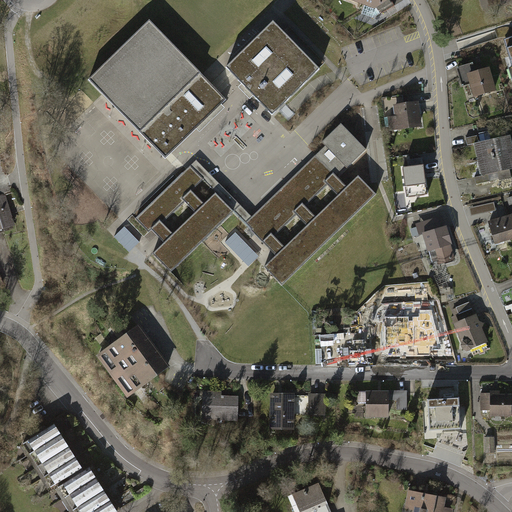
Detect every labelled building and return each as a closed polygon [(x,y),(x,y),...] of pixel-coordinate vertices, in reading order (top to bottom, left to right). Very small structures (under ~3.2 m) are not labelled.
[(365,0),(364,3),(366,4),(362,13),(373,17),(381,13),(382,14),(395,6),(391,0),(365,0)] [(150,21),(89,80),(166,159),(227,99),(150,21)] [(274,22),(226,67),(273,115),(320,69),(274,22)] [(472,64),(458,68),(463,85),(472,82),(476,96),(494,90),(488,69),(475,73),(472,64)] [(417,103),(396,106),(398,126),(420,123),(417,103)] [(0,231),(15,227),(5,194),(12,192),(0,152),(0,127),(4,127),(0,114),(0,231)] [(265,267),(282,285),(376,193),(359,177),(348,188),(336,175),(345,166),(347,168),(366,150),(341,124),(322,142),(326,146),(316,155),(323,163),(315,170),(314,169),(290,192),(291,193),(284,200),(283,199),(259,222),(261,223),(253,231),(252,231),(277,256),(265,267)] [(479,143),(483,159),(511,152),(511,148),(509,136),(503,137),(501,131),(467,139),(468,145),(479,143)] [(511,152),(483,159),(486,175),(475,178),(477,185),(491,181),(489,174),(498,172),(500,179),(511,177),(510,169),(511,168),(511,152)] [(188,170),(184,174),(191,181),(186,185),(192,191),(203,179),(234,210),(234,211),(253,231),(261,223),(259,222),(283,199),(284,200),(291,193),(290,192),(314,169),(315,170),(323,163),(316,155),(252,217),(197,160),(188,169),(188,170)] [(427,161),(404,164),(406,186),(423,184),(424,187),(432,186),(432,182),(431,170),(428,170),(427,161)] [(161,274),(167,268),(170,271),(233,210),(217,194),(206,205),(192,191),(186,185),(191,181),(184,174),(137,220),(149,232),(152,229),(159,237),(165,244),(148,261),(161,274)] [(484,205),(485,212),(495,210),(494,203),(484,205)] [(511,233),(507,217),(489,223),(496,244),(504,241),(503,240),(511,236),(511,233)] [(434,231),(425,234),(429,250),(431,249),(433,254),(437,253),(441,263),(453,260),(448,244),(451,243),(446,227),(440,229),(438,223),(432,225),(434,231)] [(130,251),(139,243),(124,227),(115,235),(130,251)] [(238,235),(234,232),(225,240),(229,244),(238,235)] [(255,254),(238,235),(229,244),(246,263),(255,254)] [(446,273),(436,276),(444,303),(454,300),(446,273)] [(456,316),(459,323),(458,326),(465,342),(463,345),(465,350),(469,351),(471,350),(472,352),(484,353),(489,350),(486,343),(487,343),(470,302),(457,308),(460,315),(456,316)] [(419,355),(443,343),(428,312),(403,324),(419,355)] [(392,323),(409,322),(409,313),(382,314),(383,329),(393,329),(392,323)] [(169,367),(139,326),(97,356),(127,397),(169,367)] [(239,394),(204,392),(203,419),(238,421),(239,394)] [(408,392),(367,392),(367,418),(390,418),(390,400),(397,400),(397,410),(408,410),(408,392)] [(492,395),(481,395),(481,410),(491,410),(491,416),(511,416),(511,396),(495,396),(495,393),(492,393),(492,395)] [(272,394),(272,430),(293,430),(293,394),(272,394)] [(325,395),(310,395),(309,415),(324,415),(325,395)] [(457,395),(427,396),(429,427),(459,426),(457,395)] [(35,452),(61,436),(54,425),(28,441),(35,452)] [(42,464),(68,447),(61,436),(35,452),(42,464)] [(495,453),(495,438),(486,438),(487,453),(495,453)] [(49,475),(75,458),(69,447),(42,464),(49,475)] [(56,486),(82,469),(76,458),(49,475),(56,486)] [(70,496),(96,479),(90,468),(63,485),(70,496)] [(77,507),(103,490),(96,480),(70,496),(77,507)] [(319,483),(293,495),(300,511),(326,511),(324,507),(329,505),(319,483)] [(80,511),(93,511),(110,501),(103,490),(77,507),(80,511)] [(447,499),(409,492),(407,507),(424,510),(423,511),(452,511),(453,510),(445,508),(447,499)] [(117,511),(110,501),(93,511),(117,511)] [(376,511),(376,501),(357,502),(357,511),(376,511)]
